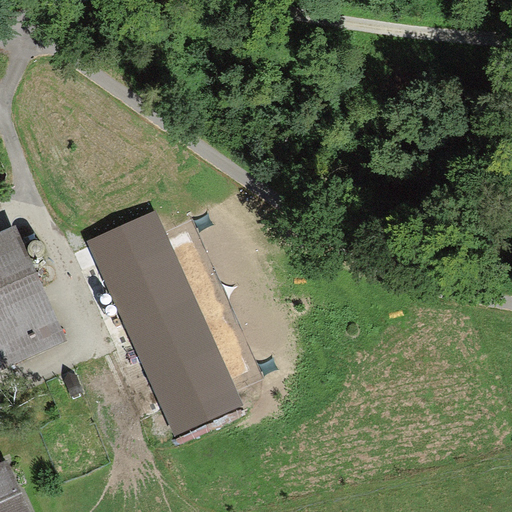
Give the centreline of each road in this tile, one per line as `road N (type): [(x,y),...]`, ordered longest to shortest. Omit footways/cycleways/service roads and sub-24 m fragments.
road 1 (track): [(511,302),(407,276),(355,253),(38,21),(24,14),(0,31)]
road 2 (track): [(511,36),(212,0)]
